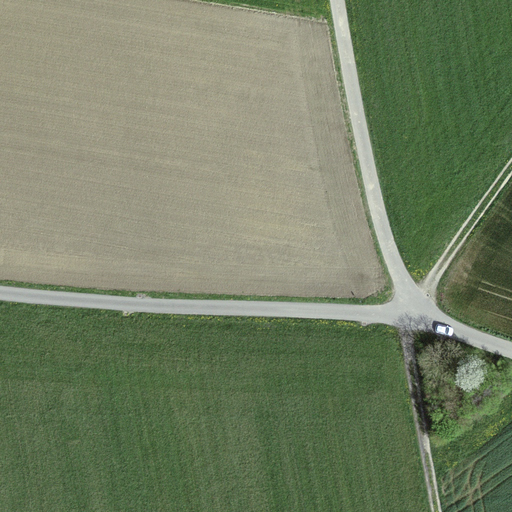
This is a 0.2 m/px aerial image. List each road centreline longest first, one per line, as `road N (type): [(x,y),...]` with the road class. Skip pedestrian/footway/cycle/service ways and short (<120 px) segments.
road 1 (unclassified): [(0,291),(409,315)]
road 2 (track): [(443,511),(409,315),(511,171)]
road 3 (unclassified): [(337,0),(370,188),(409,315)]
